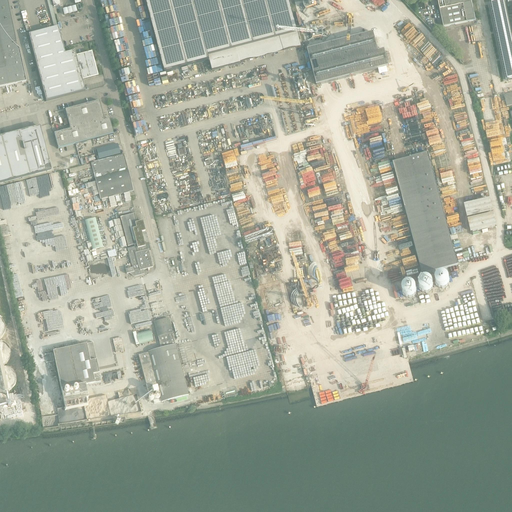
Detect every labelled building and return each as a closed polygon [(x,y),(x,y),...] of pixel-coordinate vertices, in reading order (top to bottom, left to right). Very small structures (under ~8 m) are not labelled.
[(0,0),(0,25),(1,27),(1,28),(2,28),(4,32),(5,33),(4,33),(6,34),(7,36),(8,38),(10,39),(12,42),(14,44),(15,45),(17,44),(7,0),(0,0)] [(145,0),(165,72),(209,61),(212,71),(241,64),(302,48),(298,33),(289,0),(145,0)] [(437,0),(443,27),(467,23),(475,21),(470,0),(437,0)] [(511,43),(503,1),(491,4),(507,80),(511,79),(511,43)] [(424,2),(417,4),(418,12),(426,10),(424,2)] [(77,12),(76,6),(63,9),(64,15),(77,12)] [(0,87),(26,82),(19,49),(18,48),(15,46),(15,45),(14,44),(12,42),(10,39),(8,38),(7,36),(6,34),(4,33),(5,33),(4,32),(2,28),(1,28),(1,27),(0,25),(0,87)] [(58,27),(29,35),(46,101),(85,91),(82,80),(98,76),(91,52),(76,56),(75,51),(65,54),(58,27)] [(379,52),(374,33),(308,50),(317,85),(389,67),(385,50),(379,52)] [(498,95),(481,99),(493,165),(511,162),(498,95)] [(119,133),(119,132),(113,134),(109,119),(104,120),(99,101),(65,110),(70,129),(54,133),(58,149),(119,133)] [(40,126),(19,132),(30,176),(51,170),(40,126)] [(19,132),(1,136),(13,180),(30,176),(19,132)] [(1,136),(0,136),(0,183),(13,180),(1,136)] [(118,144),(96,150),(99,160),(120,154),(118,144)] [(457,268),(427,153),(392,162),(422,277),(457,268)] [(125,154),(92,161),(100,199),(133,192),(125,154)] [(511,215),(511,177),(510,178),(510,173),(497,175),(504,216),(511,215)] [(88,250),(103,247),(96,218),(81,221),(88,250)] [(132,268),(125,269),(127,274),(129,274),(133,272),(134,277),(144,274),(143,270),(153,267),(152,262),(149,251),(150,251),(149,245),(148,245),(147,244),(145,244),(145,246),(137,248),(137,246),(127,249),(128,253),(132,268)] [(336,244),(321,248),(330,283),(344,280),(336,244)] [(511,284),(492,288),(493,292),(481,294),(485,317),(511,312),(511,284)] [(148,353),(138,355),(147,389),(149,395),(153,394),(159,393),(161,402),(188,395),(175,345),(172,333),(168,318),(154,322),(161,349),(148,352),(148,353)] [(139,344),(154,340),(151,330),(136,334),(139,344)] [(11,355),(10,353),(10,351),(8,348),(7,347),(5,345),(3,344),(1,343),(0,343),(0,367),(3,367),(5,366),(7,364),(8,363),(10,360),(10,358),(11,355)] [(86,399),(88,398),(85,385),(101,382),(93,343),(53,351),(65,410),(87,405),(86,399)] [(16,381),(16,378),(15,376),(14,374),(12,372),(10,371),(9,370),(6,369),(4,368),(1,369),(0,369),(0,392),(1,393),(3,393),(5,393),(8,392),(10,391),(12,389),(14,388),(15,386),(15,384),(16,381)] [(115,380),(122,378),(121,371),(104,374),(106,383),(115,381),(115,380)]
